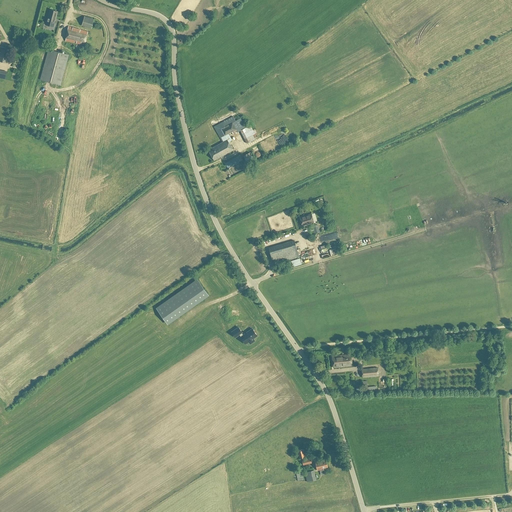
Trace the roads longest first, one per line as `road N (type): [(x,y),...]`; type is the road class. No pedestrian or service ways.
road 1 (unclassified): [(364,511),(334,407),(208,205),(185,132),(170,25),(161,15),(103,0)]
road 2 (track): [(252,284),(424,229)]
